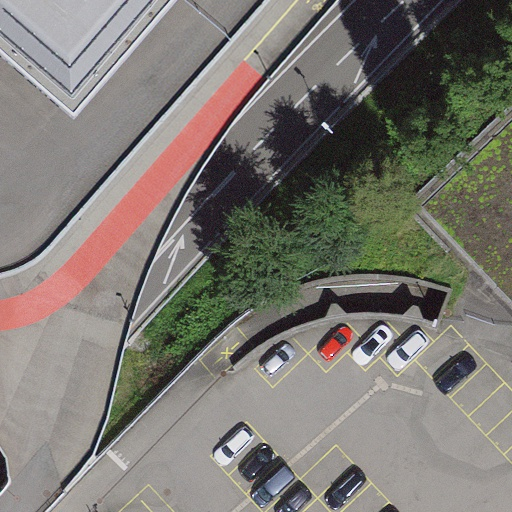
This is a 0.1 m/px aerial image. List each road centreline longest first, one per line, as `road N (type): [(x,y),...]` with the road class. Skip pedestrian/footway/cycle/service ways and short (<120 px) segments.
road 1 (motorway): [(0,433),(220,181),(395,0)]
road 2 (motorway): [(118,0),(0,194)]
